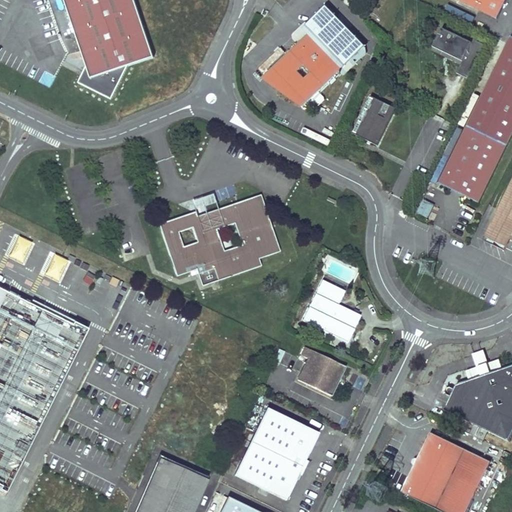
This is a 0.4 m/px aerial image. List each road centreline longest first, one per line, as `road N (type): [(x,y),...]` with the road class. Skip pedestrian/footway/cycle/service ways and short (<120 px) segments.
road 1 (residential): [(423,322),(381,278),(368,192),(251,131),(210,98)]
road 2 (residential): [(0,101),(75,138),(104,139),(210,98)]
road 3 (residential): [(330,511),(423,322)]
road 4 (unknown): [(386,199),(425,231),(511,279)]
